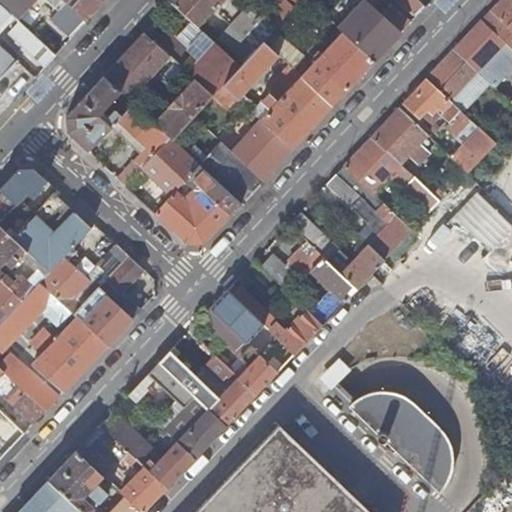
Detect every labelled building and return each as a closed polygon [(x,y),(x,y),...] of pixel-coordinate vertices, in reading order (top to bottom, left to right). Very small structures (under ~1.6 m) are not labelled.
[(63,0),(0,0),(0,5),(9,14),(19,23),(39,0),(46,0),(57,10),(49,19),(72,41),(88,24),(63,0)] [(63,0),(88,24),(110,0),(63,0)] [(175,0),(171,5),(192,23),(199,30),(226,0),(175,0)] [(376,64),(403,35),(383,15),(373,7),(367,0),(339,30),(344,35),(376,64)] [(428,9),(417,0),(397,0),(418,19),(428,9)] [(511,0),(504,0),(483,23),(511,49),(511,0)] [(0,23),(9,14),(0,5),(0,23)] [(412,25),(391,6),(383,15),(403,35),(412,25)] [(221,40),(247,63),(265,43),(272,34),(276,30),(251,8),(221,40)] [(192,23),(175,41),(193,57),(192,59),(200,65),(217,47),(216,46),(199,30),(192,23)] [(455,52),(497,90),(511,73),(511,49),(483,23),(455,52)] [(12,35),(47,68),(57,58),(21,24),(12,35)] [(149,38),(171,58),(198,81),(215,97),(225,87),(242,69),(217,47),(200,65),(192,59),(193,57),(175,41),(159,26),(149,38)] [(105,77),(122,94),(131,101),(171,58),(149,38),(145,34),(105,77)] [(303,62),(272,34),(265,43),(334,108),(376,64),(344,35),(325,56),(321,53),(317,58),(320,61),(310,72),(301,64),(303,62)] [(216,46),(217,47),(242,69),(247,63),(221,40),(216,46)] [(225,87),(239,100),(250,110),(254,106),(245,97),(276,62),(299,82),(280,103),(271,95),(254,114),(265,124),(293,151),(334,108),(265,43),(247,63),(242,69),(225,87)] [(0,82),(17,65),(0,48),(0,82)] [(428,80),(452,102),(472,80),(495,101),(501,94),(497,90),(455,52),(428,80)] [(116,101),(122,94),(105,77),(67,119),(68,134),(90,153),(114,128),(123,118),(116,111),(109,118),(104,113),(116,101)] [(450,125),(462,112),(452,102),(428,80),(404,106),(420,121),(428,112),(433,116),(439,111),(444,115),(442,117),(450,125)] [(172,109),(158,126),(172,139),(174,141),(195,119),(215,97),(198,81),(183,98),(181,97),(171,108),(172,109)] [(225,87),(215,97),(229,111),(239,100),(225,87)] [(131,101),(122,94),(116,101),(128,112),(135,105),(131,101)] [(128,112),(123,118),(114,128),(142,154),(119,180),(127,188),(143,170),(149,164),(172,139),(158,126),(135,105),(128,112)] [(372,140),(401,167),(411,157),(420,165),(431,153),(422,145),(429,137),(400,110),(372,140)] [(453,159),(470,174),(498,145),(462,112),(450,125),(469,143),(453,159)] [(265,182),(293,151),(265,124),(256,135),(253,133),(235,154),(265,182)] [(174,141),(172,139),(149,164),(159,174),(154,179),(173,197),(178,192),(201,167),(174,141)] [(390,179),(430,216),(442,204),(426,190),(401,167),(372,140),(345,169),(372,193),(374,196),(390,179)] [(211,176),(243,205),(265,182),(235,154),(223,144),(201,167),(211,176)] [(149,164),(143,170),(154,179),(159,174),(149,164)] [(211,176),(201,167),(178,192),(183,196),(200,187),(211,176)] [(364,201),(372,193),(345,169),(337,177),(364,201)] [(37,186),(44,179),(35,171),(20,170),(1,190),(18,206),(28,195),(34,200),(43,191),(37,186)] [(173,197),(156,215),(189,246),(191,246),(205,245),(243,205),(211,176),(200,187),(203,191),(191,204),(183,196),(178,192),(173,197)] [(369,246),(385,261),(413,230),(384,205),(377,214),(370,207),(367,204),(364,201),(337,177),(329,185),(356,210),(374,227),(362,240),(369,246)] [(442,204),(450,196),(434,182),(426,190),(442,204)] [(511,219),(481,189),(451,218),(494,261),(511,243),(511,219)] [(0,226),(14,240),(43,208),(34,200),(28,195),(18,206),(1,190),(0,191),(0,226)] [(51,274),(73,250),(82,241),(92,230),(55,195),(43,208),(14,240),(51,274)] [(377,199),(374,196),(367,204),(370,207),(377,199)] [(377,214),(384,205),(377,199),(370,207),(377,214)] [(331,265),(357,289),(385,261),(369,246),(346,272),(322,249),(330,242),(301,216),(290,227),(309,245),(331,265)] [(14,240),(0,226),(0,280),(24,303),(41,285),(51,274),(14,240)] [(89,249),(103,234),(95,226),(92,230),(82,241),(89,249)] [(313,273),(345,303),(357,289),(331,265),(309,245),(290,265),(306,280),(313,273)] [(75,316),(83,309),(100,290),(131,259),(123,252),(92,287),(68,265),(77,254),(73,250),(51,274),(41,285),(57,300),(72,314),(75,316)] [(262,269),(292,296),(303,283),(287,268),(274,256),(262,269)] [(109,298),(134,321),(143,311),(130,299),(129,299),(125,295),(145,272),(131,259),(100,290),(109,298)] [(11,317),(24,303),(0,280),(0,311),(2,309),(11,317)] [(0,328),(0,359),(10,349),(49,308),(57,300),(41,285),(24,303),(11,317),(0,328)] [(228,293),(233,297),(238,292),(233,287),(228,293)] [(83,309),(91,317),(109,298),(100,290),(83,309)] [(283,343),(295,356),(323,326),(313,316),(308,312),(299,320),(287,333),(240,290),(238,292),(233,297),(283,343)] [(260,333),(277,349),(283,343),(233,297),(228,293),(212,310),(236,332),(248,345),(260,333)] [(37,364),(67,392),(134,321),(109,298),(91,317),(85,323),(80,319),(60,339),(49,328),(36,343),(47,353),(37,364)] [(57,300),(49,308),(52,312),(48,316),(59,327),(72,314),(57,300)] [(299,320),(308,312),(301,305),(293,314),(299,320)] [(313,316),(323,326),(334,316),(322,305),(313,316)] [(227,342),(236,332),(212,310),(203,319),(227,342)] [(272,355),(285,367),(295,356),(283,343),(277,349),(272,355)] [(241,379),(257,395),(278,373),(252,348),(244,357),(253,366),(241,379)] [(0,368),(11,379),(24,365),(13,355),(0,368)] [(160,365),(191,395),(201,384),(169,355),(160,365)] [(210,411),(227,427),(257,395),(241,379),(232,371),(216,357),(208,366),(221,378),(226,373),(237,383),(220,401),(210,411)] [(232,371),(241,379),(253,366),(244,357),(232,371)] [(333,391),(339,384),(352,370),(340,359),(320,379),(333,391)] [(11,379),(47,413),(60,399),(24,365),(11,379)] [(179,444),(194,460),(227,427),(210,411),(191,395),(160,365),(151,373),(201,420),(183,440),(172,430),(168,434),(179,444)] [(0,392),(36,426),(47,413),(11,379),(0,368),(0,392)] [(191,395),(210,411),(220,401),(201,384),(191,395)] [(360,403),(339,384),(333,391),(442,495),(461,477),(464,472),(465,466),(465,461),(463,453),(458,446),(410,398),(403,394),(395,391),(388,390),(379,391),(372,394),(365,397),(360,403)] [(137,389),(129,398),(138,406),(146,397),(137,389)] [(0,463),(27,435),(0,410),(0,463)] [(130,453),(168,489),(194,460),(179,444),(165,459),(141,437),(115,413),(102,427),(128,452),(130,453)] [(371,511),(279,424),(196,511),(371,511)] [(129,500),(142,511),(145,511),(168,489),(130,453),(128,452),(102,427),(81,448),(109,475),(126,457),(142,471),(122,494),(129,500)] [(81,448),(77,452),(105,479),(109,475),(81,448)] [(50,481),(82,511),(142,511),(129,500),(117,511),(97,511),(84,500),(90,494),(101,504),(104,500),(108,504),(113,499),(99,485),(105,479),(77,452),(50,481)] [(82,511),(50,481),(21,511),(82,511)] [(511,511),(511,501),(502,511),(511,511)]
